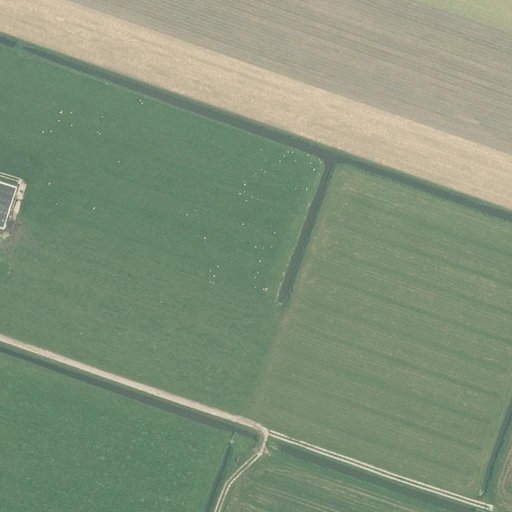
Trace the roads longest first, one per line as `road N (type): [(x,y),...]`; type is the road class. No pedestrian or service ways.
road 1 (track): [(264,431),(0,338)]
road 2 (track): [(498,511),(264,431)]
